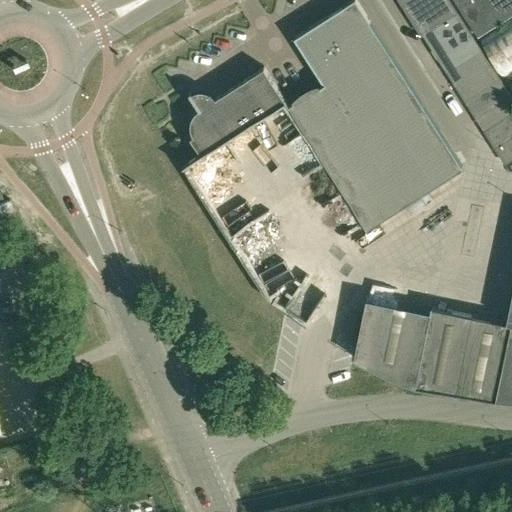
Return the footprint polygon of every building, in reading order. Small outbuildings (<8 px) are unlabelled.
[(351,0),(294,37),(306,54),(324,83),(320,85),(305,92),(293,103),(288,105),(367,229),(462,169),(357,0),(351,0)] [(401,0),(476,116),(510,95),(449,0),(401,0)] [(511,15),(511,0),(455,0),(479,37),(511,15)] [(511,64),(511,25),(483,43),(501,71),(511,64)] [(191,90),(190,91),(196,101),(200,107),(198,109),(196,110),(195,112),(193,114),(192,116),(191,118),(191,121),(191,123),(191,125),(191,128),(191,130),(192,132),(193,134),(194,135),(191,137),(201,153),(286,101),(264,66),(235,85),(216,97),(214,95),(212,93),(210,92),(207,90),(204,90),(201,89),(198,90),(196,90),(193,92),(192,92),(191,90)] [(511,112),(484,131),(505,164),(511,159),(511,112)] [(0,213),(0,215),(5,213),(14,210),(10,199),(0,202),(0,213)] [(394,379),(416,386),(431,307),(434,296),(369,282),(353,356),(394,379)] [(511,323),(431,307),(416,386),(497,400),(511,401),(511,323)]
